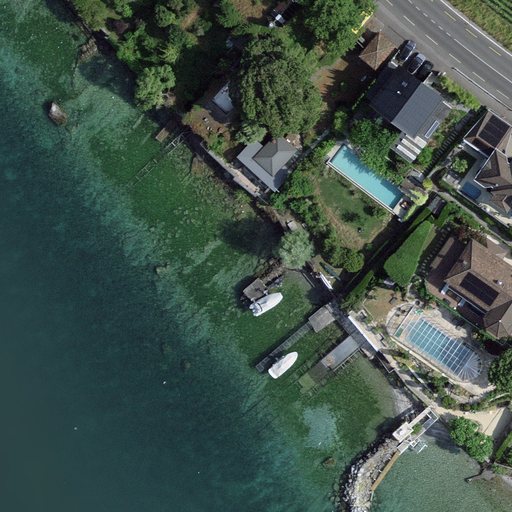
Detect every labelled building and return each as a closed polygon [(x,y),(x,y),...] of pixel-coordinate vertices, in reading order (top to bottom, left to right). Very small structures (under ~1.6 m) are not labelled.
[(389,43),(376,32),(359,51),(372,63),(389,43)] [(442,100),(396,65),(367,103),(413,138),(442,100)] [(506,135),(479,115),(461,141),(483,157),(467,180),(511,211),(511,164),(494,152),(506,135)] [(298,149),(278,130),(264,145),(256,137),(239,154),(275,189),(292,171),(284,164),(298,149)] [(511,313),(511,271),(468,240),(465,249),(449,237),(434,260),(446,270),(442,277),(486,305),(481,313),(484,324),(494,331),(504,326),(511,313)]
